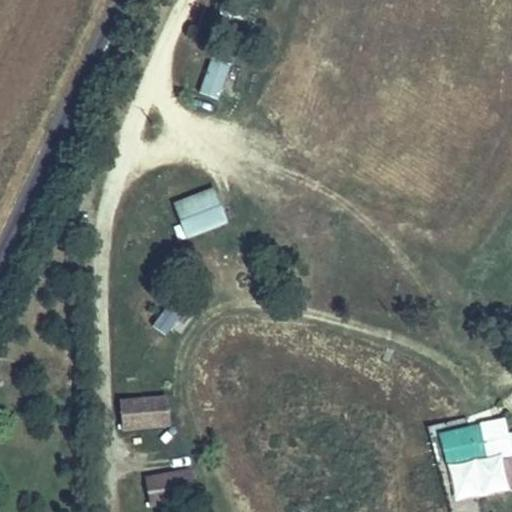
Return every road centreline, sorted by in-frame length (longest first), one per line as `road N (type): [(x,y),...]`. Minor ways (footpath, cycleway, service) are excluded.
road 1 (residential): [(188,0),(123,135),(109,210),(109,511)]
road 2 (unclassified): [(0,245),(117,0)]
